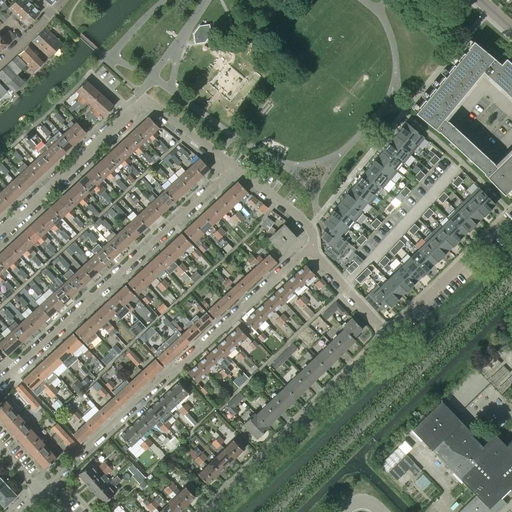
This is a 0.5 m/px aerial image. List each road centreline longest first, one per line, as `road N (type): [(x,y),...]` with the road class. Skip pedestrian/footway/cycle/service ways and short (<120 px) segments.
road 1 (residential): [(302,245),(42,494)]
road 2 (residential): [(234,169),(0,390)]
road 3 (residential): [(204,511),(384,332)]
road 4 (residential): [(0,232),(143,101)]
road 5 (residential): [(384,332),(511,213)]
road 6 (residential): [(302,245),(315,232),(234,169)]
